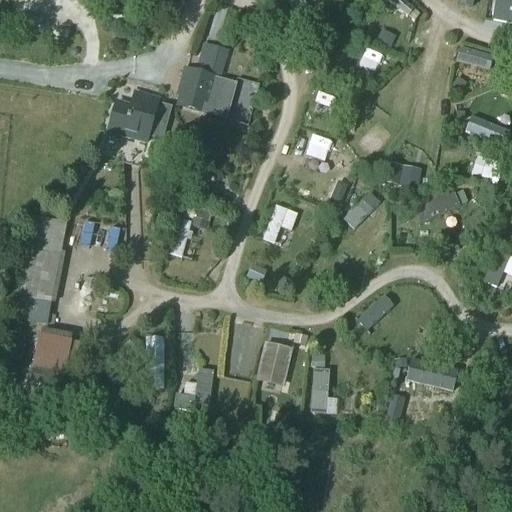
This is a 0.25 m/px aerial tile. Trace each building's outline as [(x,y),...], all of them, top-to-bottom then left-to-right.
[(302,0),(286,0),(294,19),(307,14),(302,0)] [(397,0),(390,0),(387,4),(407,21),(414,13),(397,0)] [(462,0),(461,8),(473,10),(475,0),(462,0)] [(511,0),(495,0),(491,24),(511,26),(511,0)] [(459,52),(455,65),(488,74),(492,61),(459,52)] [(352,67),(346,75),(361,87),(368,78),(352,67)] [(182,71),(175,100),(210,109),(218,80),(182,71)] [(511,100),(511,88),(504,86),(500,96),(511,100)] [(145,146),(158,102),(135,95),(129,115),(115,111),(108,136),(145,146)] [(370,144),(388,124),(370,109),(353,129),(370,144)] [(470,121),(465,136),(505,152),(511,137),(470,121)] [(134,166),(134,149),(120,149),(119,165),(134,166)] [(295,172),(288,187),(320,202),(327,188),(295,172)] [(419,175),(403,172),(399,190),(415,193),(419,175)] [(368,197),(341,225),(352,235),(378,208),(368,197)] [(453,198),(413,215),(419,228),(459,211),(458,210),(454,199),(453,198)] [(275,210),(262,243),(274,248),(280,232),(286,214),(275,210)] [(35,220),(19,302),(51,308),(67,227),(35,220)] [(178,223),(168,258),(181,261),(191,226),(178,223)] [(497,254),(483,285),(496,290),(502,276),(509,260),(497,254)] [(382,300),(357,324),(366,334),(392,309),(382,300)] [(19,302),(15,323),(47,329),(51,308),(19,302)] [(170,334),(186,333),(185,315),(169,315),(170,334)] [(54,339),(27,338),(27,362),(54,363),(54,339)] [(145,341),(145,377),(164,377),(164,342),(145,341)] [(283,390),(291,352),(264,345),(255,383),(283,390)] [(191,399),(174,396),(171,415),(205,420),(212,376),(195,373),(191,399)] [(313,374),(311,418),(326,418),(327,404),(328,374),(313,374)] [(411,388),(404,424),(419,427),(426,391),(411,388)] [(388,409),(385,421),(399,424),(402,413),(388,409)]
